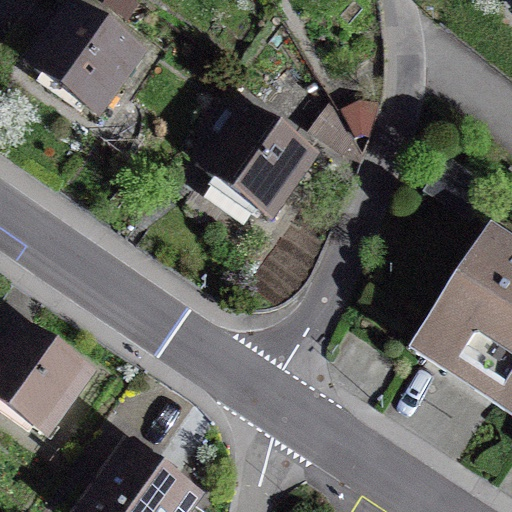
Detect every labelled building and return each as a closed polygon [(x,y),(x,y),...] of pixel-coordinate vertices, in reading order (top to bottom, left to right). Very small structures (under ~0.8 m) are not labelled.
[(147,65),(73,18),(31,83),(105,131),(147,65)] [(324,173),(245,119),(199,185),(278,240),(324,173)] [(511,254),(487,238),(420,340),(511,400),(511,254)] [(91,364),(18,312),(0,336),(0,395),(45,428),(91,364)] [(180,511),(200,483),(119,427),(62,510),(64,511),(180,511)]
